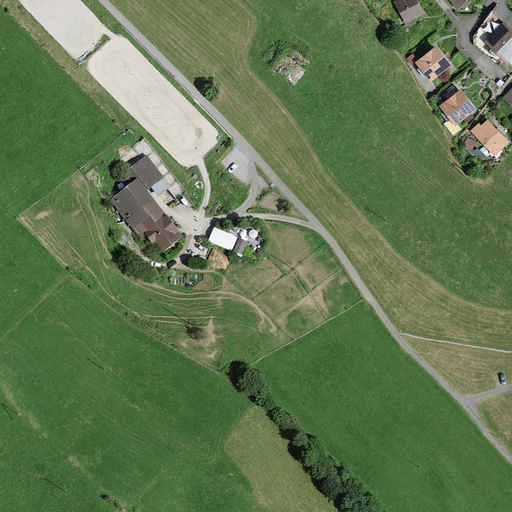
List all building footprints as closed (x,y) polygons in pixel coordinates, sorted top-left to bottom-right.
[(425,11),(418,0),(395,0),(407,21),(425,11)] [(486,19),(494,27),(484,38),(508,61),(511,57),(511,24),(504,17),(494,7),(486,19)] [(452,62),(436,42),(415,59),(431,79),(452,62)] [(293,84),(307,65),(283,46),(268,64),(293,84)] [(511,85),(503,95),(511,104),(511,85)] [(477,107),(462,87),(440,104),(456,124),(477,107)] [(495,153),(510,139),(488,116),(481,122),(479,120),(471,128),(495,153)] [(473,147),(477,139),(468,134),(465,142),(473,147)] [(161,172),(146,153),(117,176),(125,186),(110,198),(133,228),(135,227),(143,238),(145,236),(160,254),(182,237),(145,189),(151,185),(158,195),(171,185),(164,175),(161,172)] [(209,242),(233,250),(238,235),(214,227),(209,242)] [(243,256),(250,241),(240,237),(234,252),(243,256)]
